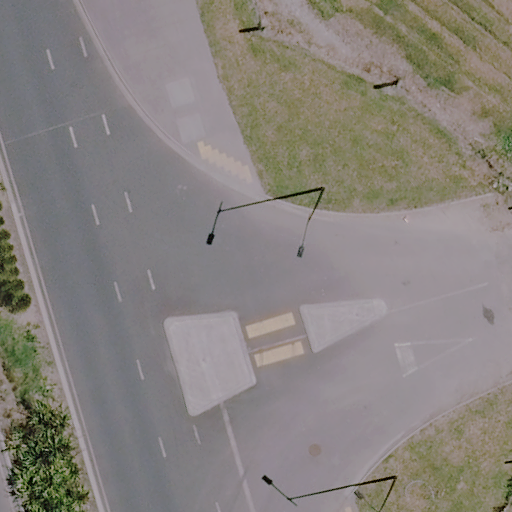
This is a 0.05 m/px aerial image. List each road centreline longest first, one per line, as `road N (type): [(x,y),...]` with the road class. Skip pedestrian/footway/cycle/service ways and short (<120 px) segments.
road 1 (residential): [(43,80),(168,197),(256,234),(511,261)]
road 2 (secondary): [(43,80),(175,511)]
road 3 (residential): [(511,262),(394,370),(287,511)]
